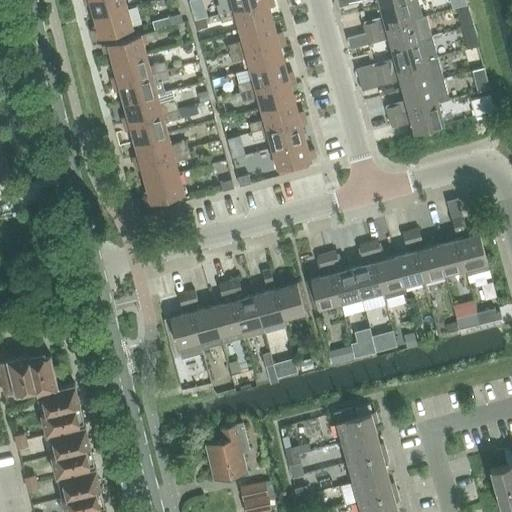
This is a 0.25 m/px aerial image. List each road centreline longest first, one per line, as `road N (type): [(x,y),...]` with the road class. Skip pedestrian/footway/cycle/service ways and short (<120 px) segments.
road 1 (residential): [(95,270),(370,191)]
road 2 (unclassified): [(95,270),(29,0)]
road 3 (unclassified): [(152,511),(95,270)]
road 4 (residential): [(370,191),(316,0)]
road 5 (residential): [(511,206),(497,177),(473,167),(370,191)]
road 6 (residential): [(451,511),(436,431),(511,406)]
